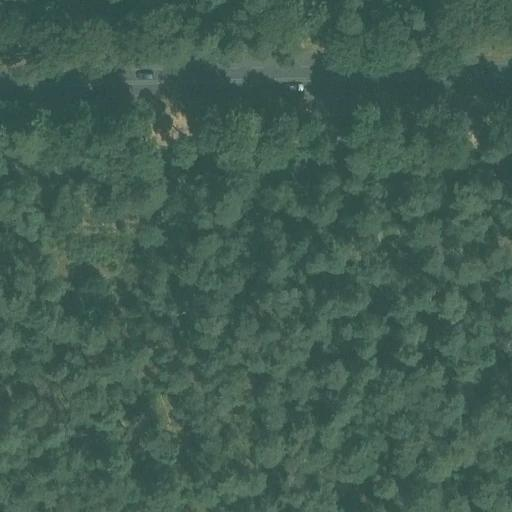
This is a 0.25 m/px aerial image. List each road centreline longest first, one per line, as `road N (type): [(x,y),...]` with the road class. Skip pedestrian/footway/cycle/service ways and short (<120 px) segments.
road 1 (primary): [(0,83),(511,74)]
road 2 (unclassified): [(511,136),(0,142)]
